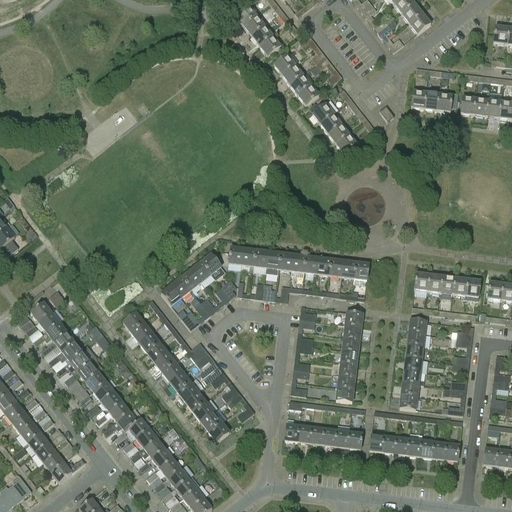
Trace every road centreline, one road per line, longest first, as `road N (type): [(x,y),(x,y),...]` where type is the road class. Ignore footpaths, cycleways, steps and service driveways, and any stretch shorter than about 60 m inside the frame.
road 1 (residential): [(272,418),(211,339),(233,316),(285,319),(277,398)]
road 2 (residential): [(393,72),(341,8),(309,25),(364,95)]
road 3 (residential): [(511,347),(485,345),(463,511)]
road 4 (residential): [(100,457),(0,329)]
road 5 (residential): [(0,336),(100,457)]
road 6 (residential): [(463,511),(335,495)]
